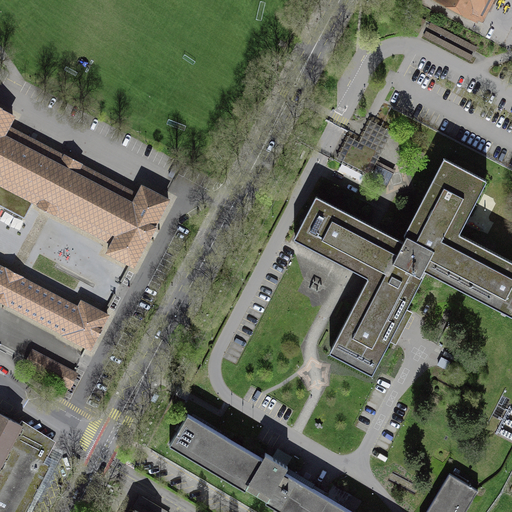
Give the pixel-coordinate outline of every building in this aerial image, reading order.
[(440,0),(476,18),(485,0),(440,0)] [(474,54),(477,49),(431,25),(428,30),(474,54)] [(470,61),(473,56),(427,32),(424,37),(470,61)] [(0,145),(10,127),(15,117),(0,109),(0,145)] [(348,134),(336,157),(369,174),(385,144),(392,130),(370,119),(365,130),(363,133),(359,140),(348,134)] [(110,245),(137,194),(74,160),(10,127),(0,145),(0,209),(24,222),(33,205),(110,245)] [(324,351),(375,378),(427,278),(511,321),(511,254),(466,231),(494,178),(447,155),(404,238),(316,193),(302,220),(292,240),(362,276),(324,351)] [(142,185),(137,194),(110,245),(104,256),(118,264),(128,269),(133,271),(148,244),(149,245),(157,229),(156,229),(171,200),(165,197),(142,185)] [(63,334),(79,304),(0,263),(0,301),(1,302),(63,334)] [(83,298),(79,304),(63,334),(62,336),(86,349),(91,351),(111,313),(106,310),(97,305),(83,298)] [(31,351),(23,366),(71,391),(79,375),(73,372),(55,363),(31,351)] [(0,511),(12,511),(27,484),(49,443),(20,425),(21,424),(20,424),(0,413),(0,511)] [(262,458),(187,414),(169,444),(245,489),(246,486),(267,498),(265,501),(283,511),(353,511),(284,471),(287,467),(288,466),(276,459),(265,452),(264,454),(265,454),(262,458)] [(27,484),(12,511),(26,511),(51,466),(44,462),(55,441),(22,420),(20,424),(21,424),(20,425),(49,443),(27,484)] [(435,496),(425,511),(463,511),(477,488),(449,472),(435,496)] [(167,511),(168,511),(142,496),(133,511),(167,511)]
